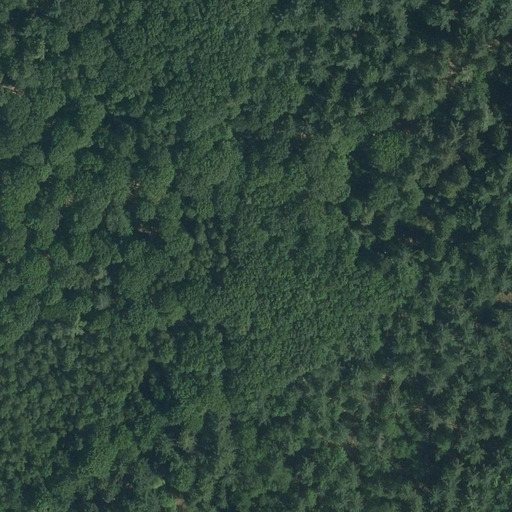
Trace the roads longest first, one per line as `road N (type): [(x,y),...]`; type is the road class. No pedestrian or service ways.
road 1 (track): [(229,355),(237,181),(262,0)]
road 2 (track): [(511,207),(278,387),(233,402)]
road 3 (track): [(229,355),(118,413),(0,511)]
